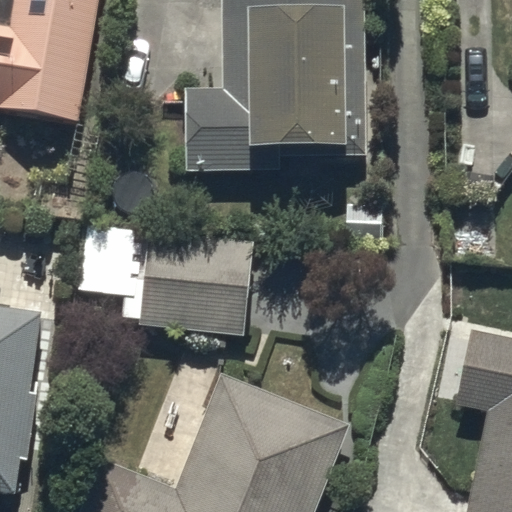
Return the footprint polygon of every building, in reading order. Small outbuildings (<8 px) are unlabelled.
[(100,0),(0,0),(0,114),(78,128),(100,0)] [(218,0),(220,94),(183,94),(184,176),(241,175),(241,160),(362,159),(360,0),(218,0)] [(248,249),(130,239),(122,331),(240,342),(248,249)] [(0,495),(14,497),(17,463),(25,464),(40,313),(0,309),(0,495)] [(511,511),(511,344),(472,336),(469,336),(453,412),(489,419),(470,511),(511,511)] [(316,511),(348,430),(219,380),(175,493),(98,463),(79,511),(316,511)]
